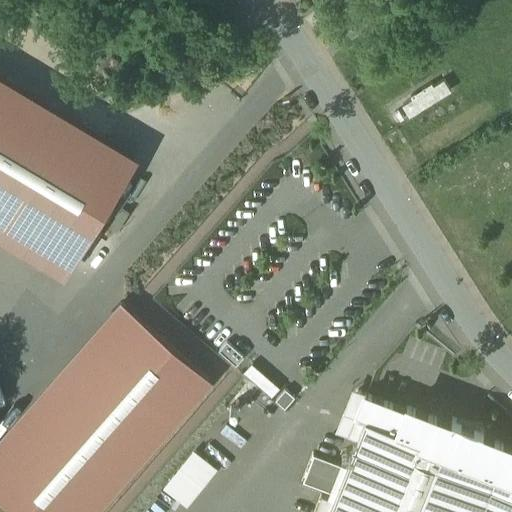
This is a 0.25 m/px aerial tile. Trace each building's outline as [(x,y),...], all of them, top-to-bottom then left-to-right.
[(325,6),(315,13),(322,22),(332,16),(325,6)] [(0,77),(0,236),(64,275),(135,159),(0,77)] [(409,115),(455,96),(450,83),(404,102),(409,115)] [(134,315),(0,468),(0,496),(18,511),(94,511),(209,380),(134,315)] [(296,399),(286,391),(276,402),(285,411),(296,399)] [(406,411),(358,392),(350,415),(366,421),(398,433),(406,411)] [(485,432),(452,419),(450,425),(407,408),(406,411),(398,433),(511,477),(511,448),(483,437),(485,432)] [(511,511),(511,477),(398,433),(366,421),(330,511),(511,511)]
